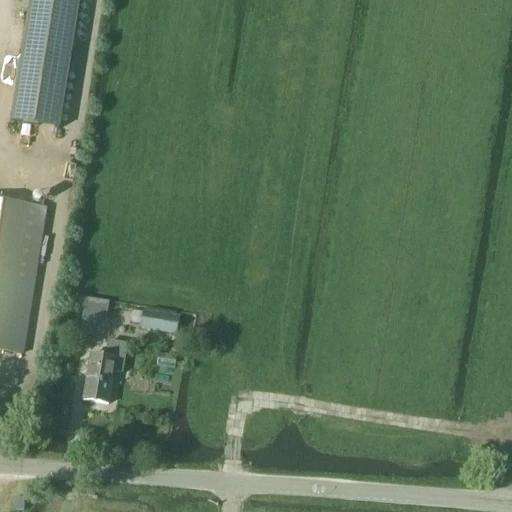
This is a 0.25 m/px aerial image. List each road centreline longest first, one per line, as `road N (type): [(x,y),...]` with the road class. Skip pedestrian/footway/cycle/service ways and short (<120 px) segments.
road 1 (unclassified): [(511,505),(0,468)]
road 2 (track): [(496,503),(506,435),(262,398),(239,403),(228,486)]
